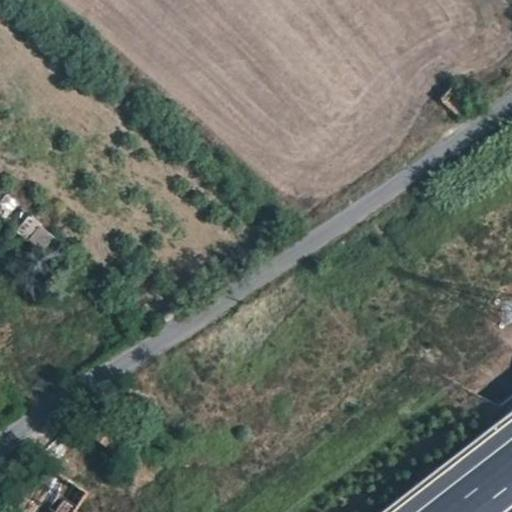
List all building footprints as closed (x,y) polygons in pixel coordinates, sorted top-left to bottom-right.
[(440,102),(461,120),(473,104),(452,87),(440,102)] [(0,220),(4,224),(21,202),(10,192),(0,203),(0,220)] [(51,240),(38,230),(26,243),(40,254),(51,240)] [(0,355),(0,376),(11,386),(31,361),(53,379),(74,350),(71,347),(79,337),(39,305),(0,355)] [(121,436),(98,419),(87,434),(110,451),(121,436)] [(72,511),(85,494),(46,468),(16,510),(19,511),(18,511),(72,511)]
